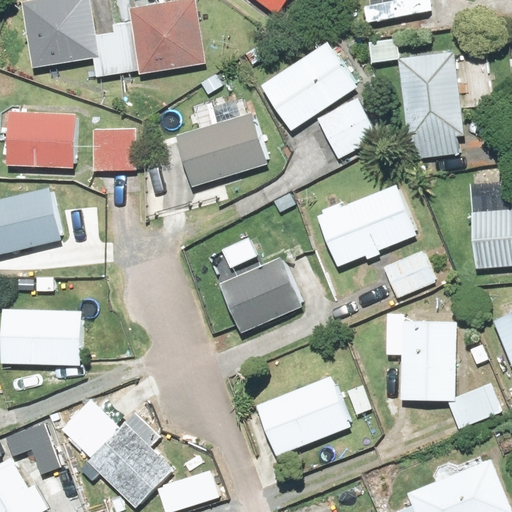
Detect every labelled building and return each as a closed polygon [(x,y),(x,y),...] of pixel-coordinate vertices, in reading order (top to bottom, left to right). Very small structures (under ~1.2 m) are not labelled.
[(92,0),(33,0),(25,1),(36,68),(102,57),(92,0)] [(200,0),(170,0),(132,6),(143,76),(211,65),(200,0)] [(262,0),(279,13),(289,0),(262,0)] [(361,86),(330,40),(266,82),(296,128),(361,86)] [(461,50),(402,56),(410,139),(418,138),(420,156),(464,152),(462,135),(470,134),(461,50)] [(364,100),(323,120),(344,162),(385,141),(364,100)] [(179,135),(196,186),(271,162),(254,110),(179,135)] [(10,113),(11,164),(79,164),(78,113),(10,113)] [(99,127),(97,170),(142,172),(144,129),(99,127)] [(511,184),(510,165),(474,168),(476,189),(511,185),(511,184)] [(323,213),(343,265),(421,235),(401,184),(323,213)] [(0,199),(0,254),(65,239),(53,187),(0,199)] [(511,205),(475,208),(480,268),(511,265),(511,205)] [(428,251),(388,267),(401,300),(441,283),(428,251)] [(224,281),(246,333),(308,307),(286,255),(224,281)] [(511,302),(511,314),(498,320),(511,352),(511,300),(511,301),(511,302)] [(4,308),(3,362),(84,363),(85,309),(4,308)] [(462,401),(462,322),(407,323),(408,401),(462,401)] [(261,404),(281,455),(354,427),(334,376),(261,404)] [(367,383),(352,390),(363,417),(379,411),(367,383)] [(105,410),(69,439),(82,455),(118,426),(105,410)] [(128,422),(91,460),(140,507),(177,468),(128,422)] [(46,511),(13,456),(0,464),(0,511),(46,511)] [(511,511),(511,499),(495,458),(411,491),(419,511),(511,511)] [(126,511),(123,503),(101,511),(126,511)]
